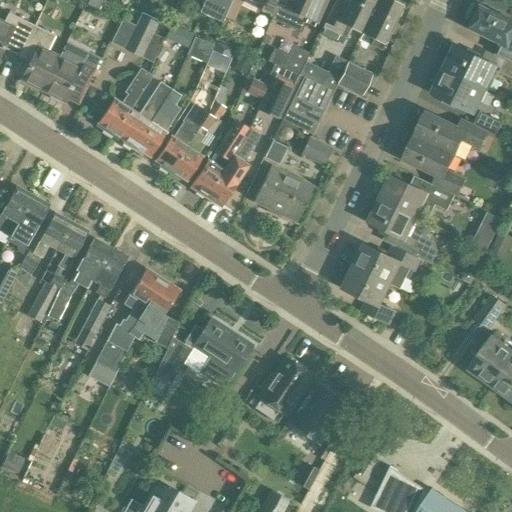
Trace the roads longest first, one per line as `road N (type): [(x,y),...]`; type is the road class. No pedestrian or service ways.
road 1 (unclassified): [(292,304),(0,114)]
road 2 (residential): [(292,304),(440,0)]
road 3 (unclassified): [(511,452),(292,304)]
